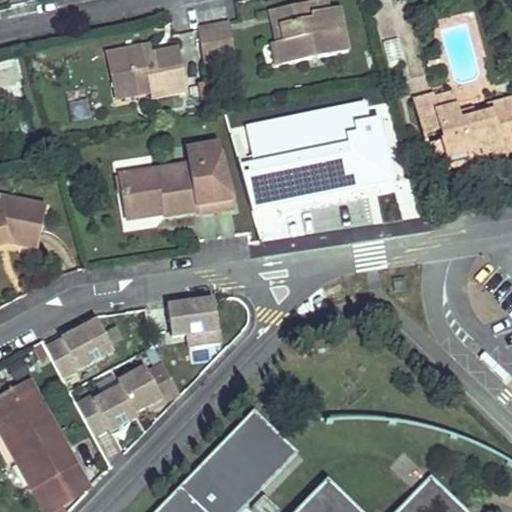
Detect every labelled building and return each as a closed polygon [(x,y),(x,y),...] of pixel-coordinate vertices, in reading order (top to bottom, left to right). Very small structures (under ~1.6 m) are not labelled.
[(348,53),(339,10),(330,11),(328,1),(309,5),(312,20),(311,20),(283,26),(286,41),(286,42),(279,43),(283,66),(348,53)] [(312,20),(309,5),(272,12),(278,42),(279,43),(286,42),(286,41),(283,26),(311,20),(312,20)] [(409,13),(387,18),(398,63),(419,58),(409,13)] [(235,57),(231,26),(230,25),(216,27),(221,59),(235,57)] [(221,59),(216,27),(199,29),(199,31),(204,62),(221,59)] [(283,66),(279,43),(272,44),(277,67),(283,66)] [(153,55),(152,47),(152,46),(142,48),(144,57),(145,57),(153,55)] [(188,93),(179,50),(153,55),(145,57),(144,57),(142,48),(109,55),(119,100),(150,94),(151,100),(188,93)] [(151,100),(150,94),(119,100),(120,107),(151,100)] [(511,140),(511,101),(489,108),(491,115),(474,120),(472,121),(459,124),(457,116),(452,94),(417,104),(428,146),(432,145),(442,143),(446,156),(446,158),(448,158),(450,157),(480,149),(481,155),(503,150),(502,143),(511,140)] [(66,102),(68,123),(90,120),(87,99),(66,102)] [(474,120),(472,113),(457,116),(459,124),(472,121),(474,120)] [(453,167),(481,160),(505,154),(511,151),(511,140),(502,143),(503,150),(481,155),(480,149),(450,157),(448,158),(450,168),(453,167)] [(446,156),(442,143),(432,145),(435,157),(435,158),(446,156)] [(233,198),(216,146),(187,150),(189,164),(120,175),(126,213),(158,209),(162,208),(163,217),(197,212),(198,214),(233,209),(233,198)] [(36,249),(44,209),(11,202),(0,204),(0,240),(6,239),(7,243),(36,249)] [(163,217),(162,208),(158,209),(126,213),(127,220),(128,221),(163,217)] [(161,306),(167,351),(219,343),(212,298),(161,306)] [(42,345),(59,382),(113,357),(96,320),(42,345)] [(122,459),(109,431),(162,407),(144,367),(73,401),(104,467),(122,459)] [(76,465),(32,383),(0,399),(0,416),(36,485),(76,465)] [(244,511),(246,510),(299,455),(255,412),(158,511),(244,511)] [(36,485),(0,416),(0,433),(30,489),(36,485)] [(36,485),(30,489),(41,511),(51,511),(90,491),(76,465),(36,485)] [(464,511),(431,479),(398,511),(357,511),(328,483),(298,511),(464,511)] [(252,511),(253,511),(273,511),(260,502),(252,511)]
